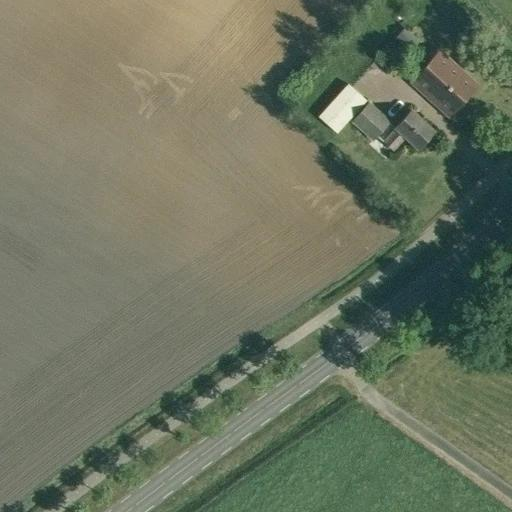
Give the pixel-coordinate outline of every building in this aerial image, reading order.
[(415,43),(400,29),(393,36),(409,50),(415,43)] [(439,52),(412,81),(449,115),(476,85),(439,52)] [(318,118),(336,134),(366,101),(347,85),(318,118)] [(372,141),(392,121),(391,121),(369,101),(350,122),(372,141)] [(417,149),(434,132),(411,111),(395,128),(395,129),(383,142),(392,150),(404,137),(417,149)]
